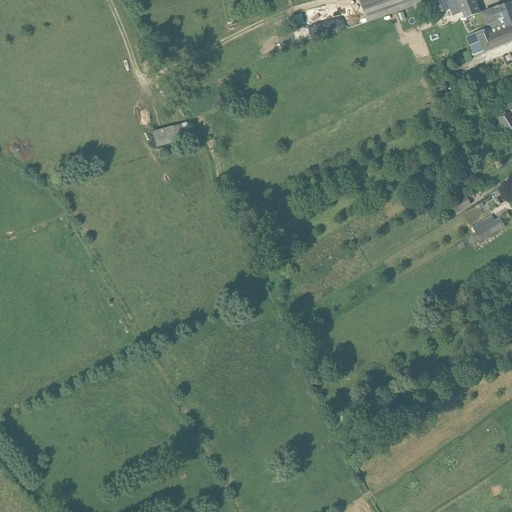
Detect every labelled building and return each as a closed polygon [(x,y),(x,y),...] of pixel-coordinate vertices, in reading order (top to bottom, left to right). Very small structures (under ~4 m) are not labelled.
[(359,0),(367,23),(427,2),(433,0),(359,0)] [(465,19),(479,13),(473,0),(433,0),(427,2),(432,16),(459,6),(465,19)] [(492,36),(511,27),(511,6),(511,3),(481,15),(486,27),(487,27),(488,29),(466,37),(471,53),(473,52),(471,48),(481,44),(479,38),(491,33),(492,36)] [(345,14),(325,21),(329,31),(349,24),(345,14)] [(473,56),(511,40),(511,27),(492,36),(491,33),(479,38),(481,44),(471,48),(473,52),(471,53),(473,56)] [(486,111),(477,94),(469,98),(478,115),(486,111)] [(511,136),(511,117),(509,112),(499,117),(503,124),(498,126),(503,136),(510,133),(511,136)] [(187,120),(153,129),(157,145),(192,135),(187,120)] [(471,183),(468,178),(462,181),(465,186),(471,183)] [(460,194),(465,190),(460,181),(454,185),(460,194)] [(443,189),(430,197),(427,193),(419,198),(425,207),(447,195),(443,189)] [(494,193),(498,197),(503,194),(500,189),(494,193)] [(466,196),(455,203),(460,211),(471,205),(466,196)] [(460,211),(455,203),(453,204),(451,206),(456,214),(460,211)] [(472,228),(473,230),(474,232),(475,234),(476,233),(495,222),(492,216),(472,228)] [(474,232),(466,238),(471,246),(479,241),(480,242),(505,227),(500,219),(495,222),(476,233),(475,234),(474,232)] [(489,305),(492,310),(505,301),(502,297),(498,300),(497,299),(489,305)] [(474,333),(480,340),(496,329),(490,321),(474,333)]
